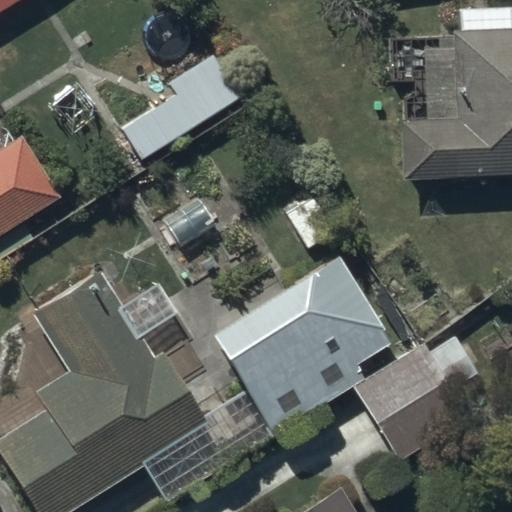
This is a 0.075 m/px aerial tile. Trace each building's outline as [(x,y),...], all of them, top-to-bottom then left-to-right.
[(404,175),(511,170),(511,28),(449,32),(452,112),(401,114),(404,175)] [(138,150),(237,89),(211,45),(167,72),(174,83),(118,118),(138,150)] [(0,165),(41,141),(4,81),(0,83),(0,165)] [(200,147),(171,165),(201,214),(230,196),(200,147)] [(0,382),(0,421),(36,485),(196,396),(96,218),(14,264),(53,333),(16,354),(25,369),(0,382)] [(294,511),(383,511),(345,442),(276,479),(294,511)]
